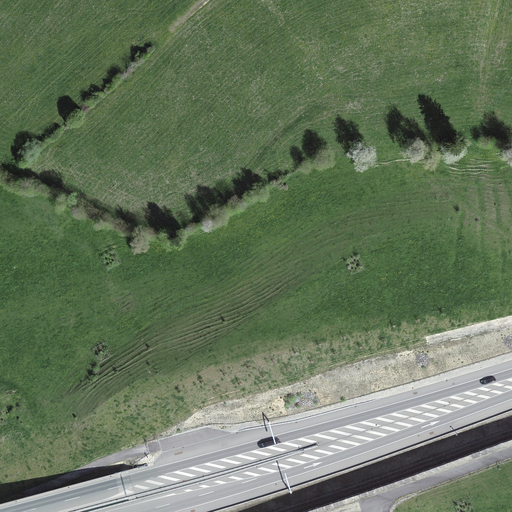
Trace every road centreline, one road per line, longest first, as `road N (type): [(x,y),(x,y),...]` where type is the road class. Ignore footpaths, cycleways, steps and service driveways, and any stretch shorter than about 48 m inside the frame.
road 1 (trunk): [(511,373),(154,476)]
road 2 (trunk): [(285,473),(511,394)]
road 3 (motorway): [(144,511),(285,473)]
road 4 (motorway): [(154,476),(21,511)]
